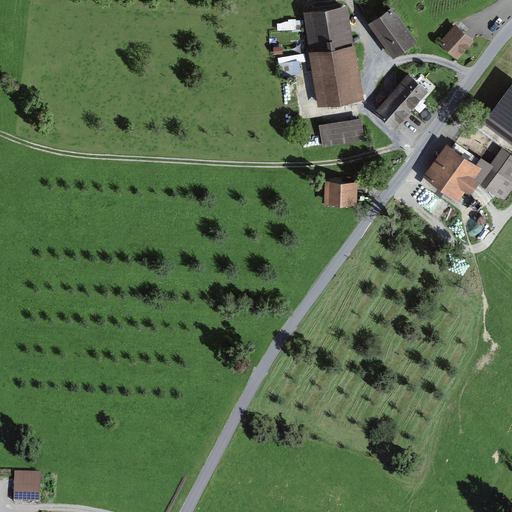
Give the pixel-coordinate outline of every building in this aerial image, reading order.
[(364,98),(347,2),(303,10),(319,105),(364,98)] [(390,5),(368,22),(395,57),(417,39),(390,5)] [(475,39),(455,22),(439,39),(459,57),(475,39)] [(282,74),(302,72),(300,53),(281,55),(282,74)] [(396,126),(428,90),(409,73),(377,109),(396,126)] [(511,84),(485,122),(511,141),(511,84)] [(364,138),(361,117),(319,123),(322,145),(364,138)] [(481,168),(446,144),(424,176),(459,200),(481,168)] [(511,185),(511,157),(497,146),(483,164),(511,185)] [(358,180),(325,180),(325,204),(358,204),(358,180)] [(41,473),(15,472),(14,499),(40,500),(41,473)]
